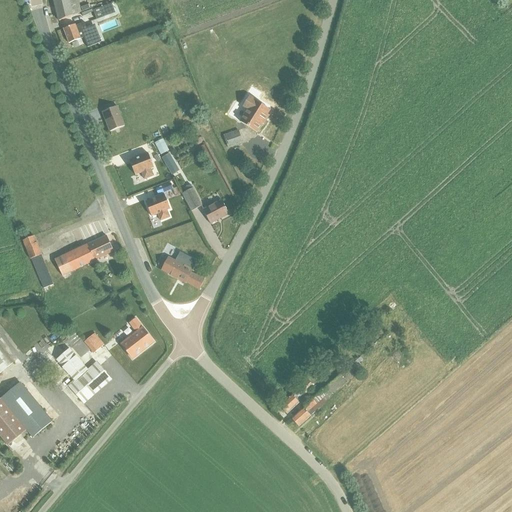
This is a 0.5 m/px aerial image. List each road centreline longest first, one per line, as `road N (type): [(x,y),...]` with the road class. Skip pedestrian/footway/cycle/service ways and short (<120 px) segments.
road 1 (tertiary): [(186,339),(144,278),(37,0)]
road 2 (tertiary): [(186,339),(284,148),(333,0)]
road 3 (tertiary): [(348,511),(328,479),(186,339)]
road 4 (unclassified): [(42,511),(186,339)]
